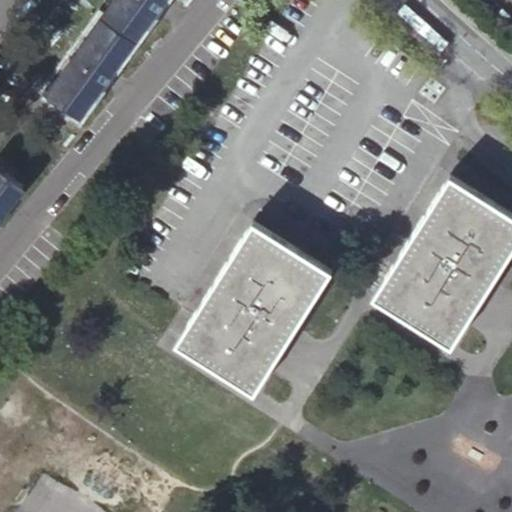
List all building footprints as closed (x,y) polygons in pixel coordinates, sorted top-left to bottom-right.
[(165,0),(113,0),(47,88),(78,113),(102,81),(105,83),(113,71),(111,69),(156,11),(158,12),(167,1),(165,0)] [(511,16),(494,0),(471,0),(511,37),(511,16)] [(0,216),(23,186),(0,168),(0,216)] [(511,212),(450,173),(373,293),(451,342),(511,245),(511,212)] [(252,220),(177,341),(254,389),(330,268),(252,220)]
